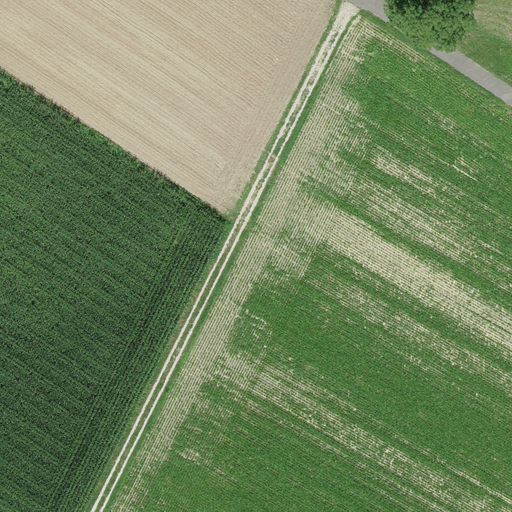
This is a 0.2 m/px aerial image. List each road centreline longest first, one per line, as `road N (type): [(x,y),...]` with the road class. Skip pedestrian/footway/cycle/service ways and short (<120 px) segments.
road 1 (track): [(100,511),(352,0)]
road 2 (residential): [(511,99),(364,0)]
